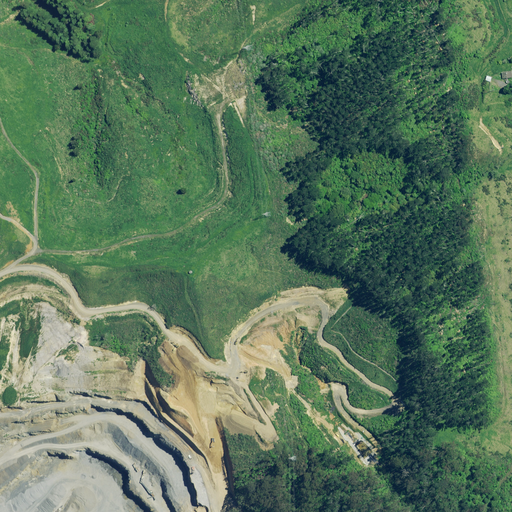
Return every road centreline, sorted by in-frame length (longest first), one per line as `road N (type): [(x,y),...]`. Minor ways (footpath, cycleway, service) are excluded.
road 1 (track): [(226,511),(154,463),(44,450),(0,467)]
road 2 (track): [(211,358),(147,301),(90,306),(49,265),(21,260)]
road 3 (track): [(40,246),(41,171),(0,107)]
